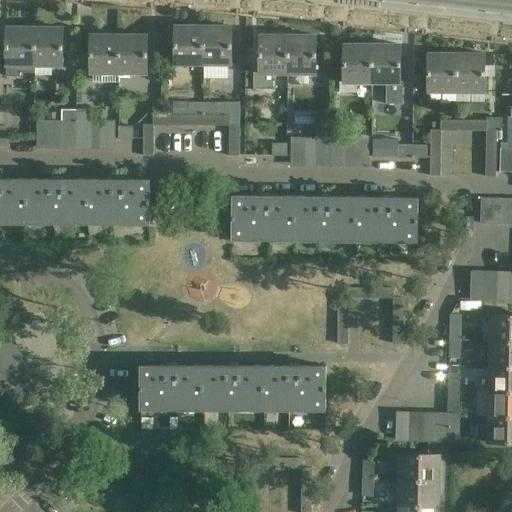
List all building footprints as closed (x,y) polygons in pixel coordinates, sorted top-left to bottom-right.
[(176,26),(175,46),(175,63),(191,64),(191,60),(203,61),(204,30),(191,30),(191,26),(176,26)] [(216,30),(204,30),(203,61),(216,61),(216,64),(232,64),(232,26),(216,26),(216,30)] [(47,31),(36,31),(35,62),(50,62),(50,66),(63,66),(63,47),(63,27),(47,27),(47,31)] [(6,28),(6,48),(7,66),(7,76),(21,76),(21,73),(35,73),(35,62),(36,31),(22,31),(22,28),(6,28)] [(91,35),(91,55),(91,73),(106,73),(107,70),(119,70),(119,39),(107,39),(107,35),(91,35)] [(132,39),(119,39),(119,70),(131,70),(131,73),(147,73),(147,35),(132,35),(132,39)] [(260,35),(260,55),(260,70),(254,70),(254,89),(274,89),(274,73),(275,73),(275,70),(288,70),(288,39),(276,39),(276,35),(260,35)] [(301,39),(288,39),(288,70),(300,70),(300,73),(316,73),(316,35),(301,35),(301,39)] [(344,44),(344,64),(344,82),(340,82),(340,93),(357,93),(357,83),(360,83),(360,79),(372,79),(372,48),(360,48),(360,44),(344,44)] [(385,48),(372,48),(372,79),(385,79),(385,83),(387,83),(387,104),(404,104),(404,83),(400,83),(401,45),(385,45),(385,48)] [(429,54),(428,74),(428,91),(444,91),(444,87),(457,87),(457,57),(444,57),(444,54),(429,54)] [(469,57),(457,57),(457,87),(469,87),(469,91),(485,91),(485,54),(469,54),(469,57)] [(230,125),(240,125),(240,102),(218,103),(218,115),(222,115),(230,115),(230,125)] [(203,115),(203,103),(190,103),(189,115),(192,115),(199,115),(203,115)] [(218,103),(203,103),(203,115),(207,115),(215,115),(218,115),(218,103)] [(62,121),(65,121),(77,122),(77,110),(62,110),(62,121)] [(101,111),(77,110),(77,122),(89,122),(101,122),(101,111)] [(154,115),(153,125),(154,125),(161,125),(161,115),(154,115)] [(230,115),(222,115),(222,125),(230,125),(230,115)] [(487,117),(487,121),(487,131),(497,131),(501,131),(501,117),(487,117)] [(441,120),(441,130),(449,130),(449,120),(441,120)] [(38,121),(38,138),(38,147),(52,147),(52,121),(38,121)] [(65,121),(62,121),(52,121),(52,147),(65,147),(65,121)] [(77,122),(65,121),(65,147),(77,147),(77,122)] [(89,122),(77,122),(77,147),(89,147),(89,122)] [(101,122),(89,122),(89,147),(101,148),(101,122)] [(114,122),(101,122),(101,148),(114,148),(114,139),(114,122)] [(134,127),(119,127),(119,139),(134,139),(134,127)] [(319,127),(319,138),(331,139),(331,128),(319,127)] [(345,128),(331,128),(331,139),(343,139),(345,139),(345,128)] [(306,138),(292,138),(292,156),(292,164),(305,164),(306,138)] [(319,138),(306,138),(305,164),(318,164),(319,138)] [(331,139),(319,138),(318,164),(330,165),(331,139)] [(343,139),(331,139),(330,165),(342,165),(343,139)] [(355,139),(345,139),(343,139),(342,165),(355,165),(355,139)] [(368,139),(355,139),(355,165),(368,165),(368,157),(368,139)] [(287,144),(272,144),(272,156),(287,156),(287,144)] [(415,145),(399,145),(399,157),(415,158),(415,145)] [(427,146),(415,145),(415,158),(427,158),(427,146)] [(500,171),(510,171),(511,171),(511,147),(501,147),(500,171)] [(0,217),(27,217),(27,179),(2,179),(2,177),(0,176),(0,217)] [(53,179),(27,179),(27,217),(88,218),(88,179),(63,179),(63,177),(53,177),(53,179)] [(114,180),(88,179),(88,218),(149,218),(149,223),(150,223),(150,180),(124,180),(124,177),(114,177),(114,180)] [(260,196),(240,195),(234,195),(233,239),(234,239),(234,234),(295,235),(295,196),(270,196),(270,194),(260,194),(260,196)] [(321,197),(295,196),(295,235),(355,235),(356,197),(331,197),(331,195),(321,194),(321,197)] [(382,197),(356,197),(355,235),(416,236),(416,241),(418,241),(418,198),(392,197),(392,195),(382,195),(382,197)] [(481,198),(481,223),(493,224),(493,198),(481,198)] [(506,198),(493,198),(493,224),(505,224),(506,198)] [(473,273),(472,299),(485,299),(486,273),(473,273)] [(498,273),(486,273),(485,299),(497,300),(498,273)] [(510,274),(498,273),(497,300),(510,300),(510,274)] [(394,288),(386,288),(386,298),(393,298),(394,298),(394,288)] [(348,298),(338,298),(338,306),(348,306),(348,298)] [(404,298),(394,298),(393,298),(393,306),(404,306),(404,298)] [(461,315),(451,315),(450,340),(460,341),(461,315)] [(511,316),(492,316),(491,342),(511,342),(511,316)] [(9,330),(0,334),(0,346),(13,341),(9,330)] [(460,341),(450,340),(450,357),(460,357),(460,341)] [(0,357),(17,351),(13,341),(0,346),(0,357)] [(511,342),(491,342),(490,367),(511,366),(511,342)] [(0,369),(21,361),(17,351),(0,357),(0,369)] [(25,371),(21,361),(0,369),(0,372),(1,375),(3,380),(25,371)] [(168,366),(141,365),(141,370),(141,380),(141,409),(143,409),(143,404),(202,404),(203,366),(178,366),(178,363),(168,363),(168,366)] [(229,366),(203,366),(202,404),(264,404),(264,366),(239,366),(239,363),(229,363),(229,366)] [(290,366),(264,366),(264,404),(325,404),(325,409),(326,409),(326,366),(300,366),(300,364),(290,364),(290,366)] [(511,366),(490,367),(490,391),(511,392),(511,366)] [(29,382),(25,371),(3,380),(7,390),(29,382)] [(459,374),(449,373),(449,390),(459,390),(459,374)] [(33,392),(29,382),(7,390),(11,401),(33,392)] [(459,390),(449,390),(449,407),(459,407),(459,390)] [(511,392),(490,391),(489,416),(511,416),(511,392)] [(37,402),(33,392),(11,401),(15,411),(37,402)] [(398,414),(397,440),(411,440),(411,414),(398,414)] [(423,414),(411,414),(411,440),(423,440),(423,414)] [(436,415),(423,414),(423,440),(436,440),(436,415)] [(449,415),(436,415),(436,440),(439,440),(458,441),(458,415),(449,415)] [(511,416),(489,416),(489,425),(479,425),(478,441),(511,441),(511,416)] [(439,455),(400,454),(400,480),(438,481),(439,455)] [(303,458),(295,458),(295,468),(302,469),(302,468),(303,458)] [(374,462),(364,462),(363,479),(373,479),(374,462)] [(312,468),(302,468),(302,469),(302,476),(312,476),(312,468)] [(373,479),(363,479),(363,495),(373,496),(373,479)] [(438,481),(400,480),(399,483),(389,483),(389,504),(399,505),(438,506),(438,481)]
